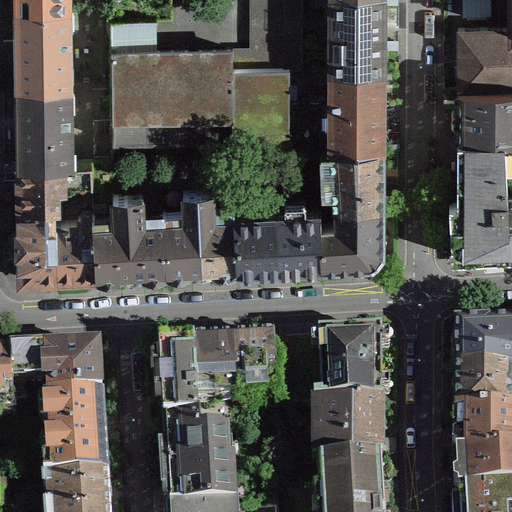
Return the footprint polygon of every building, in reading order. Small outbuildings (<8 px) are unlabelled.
[(254,0),(254,37),(254,66),(289,66),(301,66),(301,0),(254,0)] [(337,67),(383,67),(383,0),(337,0),(337,10),(331,10),(331,46),(337,46),(337,67)] [(458,87),(511,85),(511,0),(509,0),(510,26),(458,27),(458,44),(458,87)] [(63,4),(17,5),(18,83),(64,82),(64,63),(70,63),(69,24),(63,24),(63,4)] [(233,137),(232,66),(233,66),(233,47),(157,48),(112,49),(113,65),(113,82),(114,139),(232,137),(233,137)] [(331,147),(383,144),(383,67),(337,67),(337,88),(331,88),(331,101),(289,101),(289,67),(289,66),(254,66),(233,66),(232,66),(233,137),(233,152),(274,150),(307,148),(321,148),(331,147)] [(18,83),(19,161),(65,160),(65,141),(71,141),(70,102),(64,102),(64,82),(18,83)] [(511,85),(458,87),(458,105),(455,105),(452,108),(452,116),(455,119),(458,119),(458,137),(511,134),(511,85)] [(453,254),(510,251),(507,191),(505,161),(511,160),(511,134),(458,137),(458,172),(458,199),(456,199),(457,200),(457,219),(451,220),(453,254)] [(383,163),(383,144),(331,147),(333,188),(334,203),(336,203),(383,203),(383,181),(383,163)] [(65,160),(19,161),(19,183),(18,183),(18,201),(20,201),(20,206),(46,205),(58,205),(58,185),(65,185),(70,185),(72,183),(72,180),(92,180),(91,160),(71,160),(65,160)] [(191,268),(191,267),(202,267),(198,188),(183,189),(184,207),(185,217),(165,218),(168,269),(191,268)] [(238,266),(235,214),(214,215),(214,203),(213,188),(198,188),(202,267),(214,266),(214,267),(238,266)] [(143,191),(128,192),(132,271),(144,270),(144,271),(168,269),(165,218),(144,219),(144,209),(143,191)] [(94,221),(97,273),(121,272),(121,271),(132,271),(128,192),(113,193),(114,211),(115,220),(94,221)] [(336,203),(336,204),(336,220),(322,221),(320,221),(322,261),(369,259),(373,259),(375,256),(380,251),(383,248),(383,245),(382,245),(383,203),(336,203)] [(21,277),(59,275),(56,224),(47,225),(47,220),(46,205),(20,206),(20,224),(18,224),(19,248),(20,248),(21,277)] [(277,208),(280,263),(302,262),(302,263),(321,262),(321,261),(322,261),(320,221),(319,206),(277,208)] [(235,214),(238,266),(239,266),(258,265),(280,263),(277,208),(236,211),(235,211),(235,214)] [(56,224),(59,275),(97,273),(94,221),(94,213),(92,213),(81,213),(79,215),(79,219),(61,220),(56,220),(56,224)] [(511,356),(511,326),(489,327),(489,326),(488,326),(458,328),(457,328),(457,329),(457,340),(456,340),(456,341),(456,342),(455,359),(456,360),(456,361),(457,361),(457,372),(511,372),(510,356),(511,356)] [(381,403),(382,333),(320,338),(323,403),(381,403)] [(320,338),(273,339),(276,391),(277,406),(323,403),(320,338)] [(276,391),(273,339),(233,341),(237,399),(259,398),(259,392),(276,391)] [(237,399),(233,341),(193,343),(196,395),(213,395),(214,400),(237,399)] [(193,342),(158,344),(160,371),(154,371),(155,396),(161,396),(163,420),(197,418),(196,395),(193,343),(193,342)] [(12,400),(13,399),(27,399),(26,374),(45,373),(47,397),(102,394),(99,348),(44,351),(8,353),(8,356),(9,355),(12,400)] [(12,400),(9,355),(8,356),(0,355),(0,406),(14,405),(13,399),(12,400)] [(511,372),(457,372),(457,413),(511,413),(511,372)] [(107,473),(102,394),(47,397),(52,476),(107,473)] [(323,462),(382,459),(381,403),(323,403),(323,417),(314,417),(314,438),(323,438),(323,462)] [(453,448),(456,451),(456,455),(511,451),(511,412),(511,413),(457,413),(457,437),(453,439),(453,448)] [(197,418),(163,420),(165,447),(160,448),(162,491),(168,490),(169,508),(232,504),(231,494),(235,494),(235,493),(232,460),(227,460),(226,445),(225,435),(220,435),(220,432),(199,433),(198,418),(197,418)] [(511,451),(456,455),(458,476),(456,478),(454,479),(454,487),(458,489),(459,492),(511,488),(511,451)] [(383,511),(385,511),(384,503),(386,503),(389,503),(389,493),(387,493),(387,484),(382,485),(381,475),(382,475),(382,459),(323,462),(319,462),(319,469),(321,469),(322,494),(328,494),(329,511),(383,511)] [(53,511),(109,511),(107,473),(52,476),(52,489),(48,489),(49,506),(54,505),(53,511)] [(511,511),(511,488),(459,492),(459,493),(459,505),(452,505),(452,511),(511,511)]
